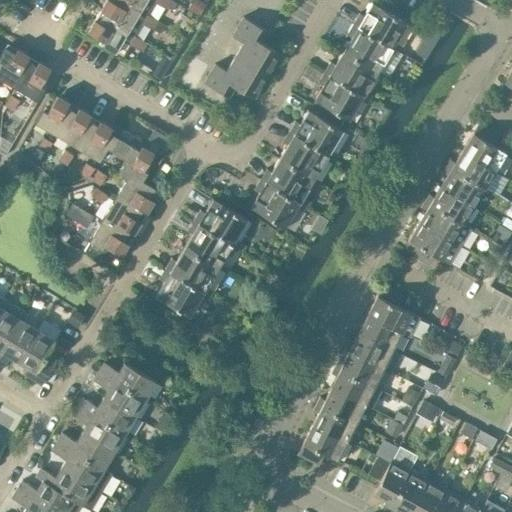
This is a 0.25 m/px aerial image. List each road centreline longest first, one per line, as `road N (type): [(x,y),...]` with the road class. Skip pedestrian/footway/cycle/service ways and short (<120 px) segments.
road 1 (residential): [(0,471),(45,415),(203,142)]
road 2 (residential): [(263,479),(291,399),(367,252)]
road 3 (residential): [(336,0),(243,161),(203,142)]
road 4 (residential): [(203,142),(13,28)]
road 5 (residential): [(367,252),(465,93)]
road 6 (residential): [(511,328),(367,252)]
road 7 (residential): [(465,93),(503,28),(452,1)]
